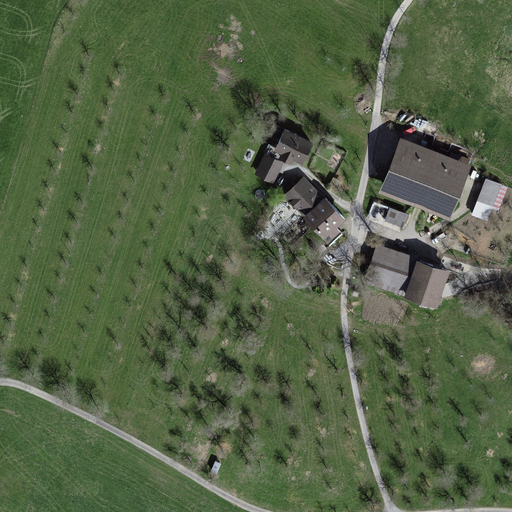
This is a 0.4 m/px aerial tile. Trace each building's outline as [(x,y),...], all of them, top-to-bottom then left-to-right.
[(301,165),(313,141),(282,127),(255,173),(274,185),(287,159),(301,165)] [(469,164),(399,136),(376,192),(446,221),(469,164)] [(336,227),(345,218),(303,175),(282,195),(324,238),(329,232),(333,236),(339,231),(336,227)] [(487,175),(477,200),(494,206),(503,181),(487,175)] [(386,220),(405,226),(409,212),(390,207),(386,220)] [(449,266),(379,244),(365,288),(435,310),(449,266)]
